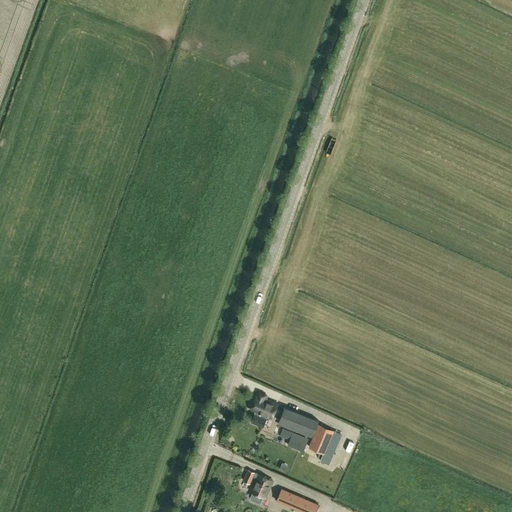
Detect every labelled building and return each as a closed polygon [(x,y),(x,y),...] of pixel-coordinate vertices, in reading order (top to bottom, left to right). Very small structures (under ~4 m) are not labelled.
[(257,394),(250,409),(272,418),(278,403),(257,394)] [(285,407),(278,425),(312,438),(319,421),(285,407)] [(315,435),(329,441),(334,431),(319,425),(315,435)] [(287,445),(303,452),(309,439),(293,432),(287,445)] [(265,497),(273,480),(248,470),(244,481),(250,484),(251,483),(254,484),(251,491),(265,497)] [(277,500),(303,511),(315,511),(319,505),(282,489),(277,500)]
